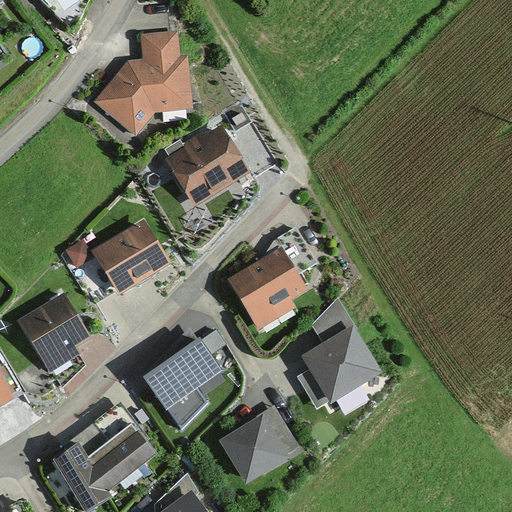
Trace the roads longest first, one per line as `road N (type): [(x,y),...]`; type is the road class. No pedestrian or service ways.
road 1 (residential): [(0,471),(99,393),(285,196)]
road 2 (residential): [(0,155),(86,64),(125,0)]
